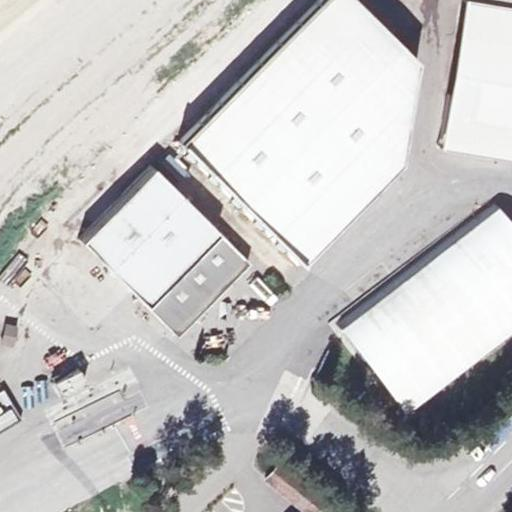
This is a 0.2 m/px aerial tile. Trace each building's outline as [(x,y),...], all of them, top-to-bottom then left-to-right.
[(405,162),(417,58),(358,0),(330,0),(186,148),(305,262),(405,162)] [(511,3),(490,0),(459,0),(436,144),(511,156),(511,3)] [(249,266),(158,164),(81,232),(172,334),(249,266)] [(511,222),(502,209),(342,328),(408,415),(511,337),(511,222)] [(46,375),(53,392),(78,382),(70,365),(46,375)] [(274,461),(261,475),(300,511),(304,511),(315,500),(274,461)]
